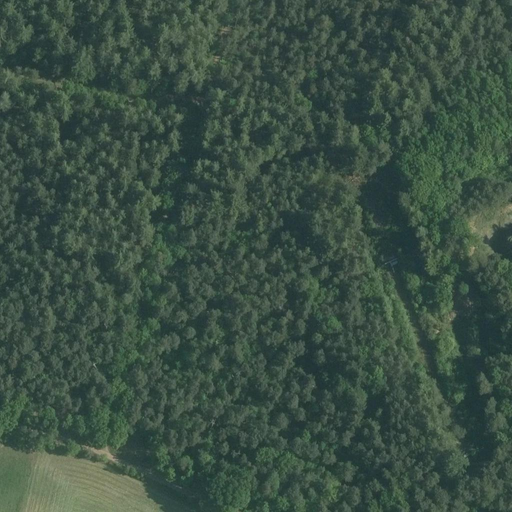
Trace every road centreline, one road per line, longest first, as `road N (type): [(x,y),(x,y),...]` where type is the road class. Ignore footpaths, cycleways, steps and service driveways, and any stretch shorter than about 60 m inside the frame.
road 1 (track): [(234,0),(138,313),(106,454)]
road 2 (track): [(229,511),(106,454),(0,423)]
road 3 (track): [(0,72),(199,112)]
